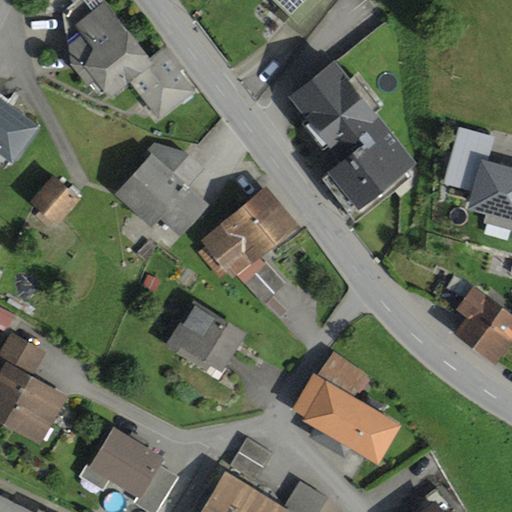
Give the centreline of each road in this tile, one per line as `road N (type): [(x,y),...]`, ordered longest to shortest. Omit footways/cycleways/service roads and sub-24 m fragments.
road 1 (tertiary): [(153,0),(369,289)]
road 2 (residential): [(369,289),(346,312),(280,420),(364,511)]
road 3 (tertiary): [(369,289),(434,355),(511,407)]
